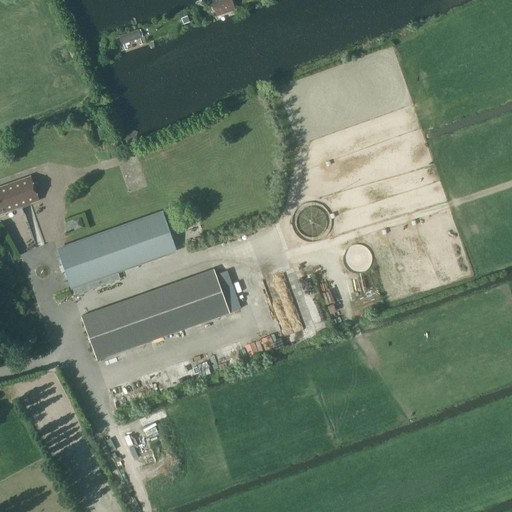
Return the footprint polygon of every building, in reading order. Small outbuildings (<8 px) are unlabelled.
[(216,16),(234,11),(235,11),(231,0),(220,0),(211,3),(216,16)] [(119,37),(121,45),(143,37),(140,29),(119,37)] [(0,213),(38,200),(30,177),(0,187),(0,213)] [(58,250),(71,290),(176,254),(162,214),(58,250)] [(213,269),(81,316),(97,360),(229,313),(213,269)]
